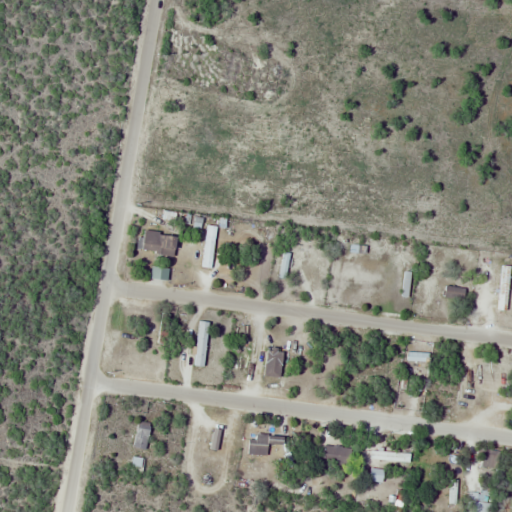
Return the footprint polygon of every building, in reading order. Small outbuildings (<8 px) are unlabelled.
[(217,227),(207,226),(201,267),(210,269),(217,227)] [(139,247),(172,258),(178,240),(145,229),(139,247)] [(506,311),(510,267),(501,266),(498,311),(506,311)] [(444,297),(463,301),(465,290),(446,286),(444,297)] [(195,366),(204,367),(208,323),(198,322),(195,366)] [(284,353),(268,349),(263,375),(279,378),(284,353)] [(144,451),(152,426),(139,422),(132,448),(144,451)] [(248,455),(267,455),(267,437),(248,437),(248,455)] [(350,447),(324,446),(323,467),(350,468),(350,447)] [(467,511),(491,511),(490,494),(466,496),(467,511)]
